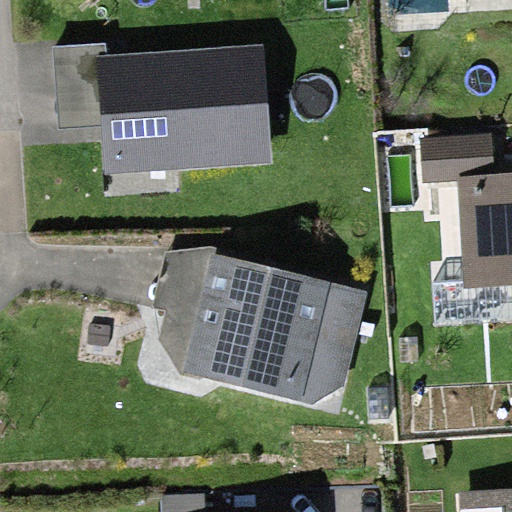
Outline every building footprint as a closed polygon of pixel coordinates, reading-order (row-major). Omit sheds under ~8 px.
[(104,58),(103,44),(54,47),(60,129),(101,126),(105,175),(271,163),(262,46),(104,58)] [(511,190),(448,193),(453,305),(511,302),(511,190)] [(311,407),(343,388),(369,293),(211,250),(166,254),(148,323),(179,375),(311,407)] [(204,511),(204,497),(163,498),(163,511),(204,511)] [(511,511),(511,501),(467,503),(467,511),(511,511)]
